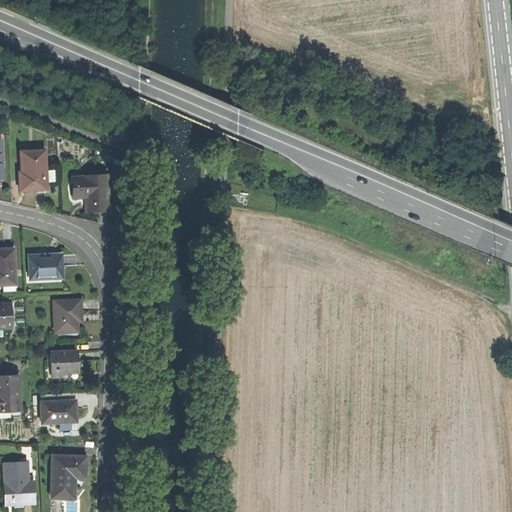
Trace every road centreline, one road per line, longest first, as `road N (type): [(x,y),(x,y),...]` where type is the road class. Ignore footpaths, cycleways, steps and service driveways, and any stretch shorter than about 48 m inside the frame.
road 1 (primary): [(139,80),(511,240)]
road 2 (residential): [(0,211),(76,234),(106,271),(114,324),(107,511)]
road 3 (track): [(511,309),(278,205)]
road 4 (track): [(147,0),(145,138),(131,154)]
road 5 (primary): [(139,80),(0,15)]
road 6 (primary): [(0,25),(139,80)]
road 7 (residential): [(496,0),(511,146)]
